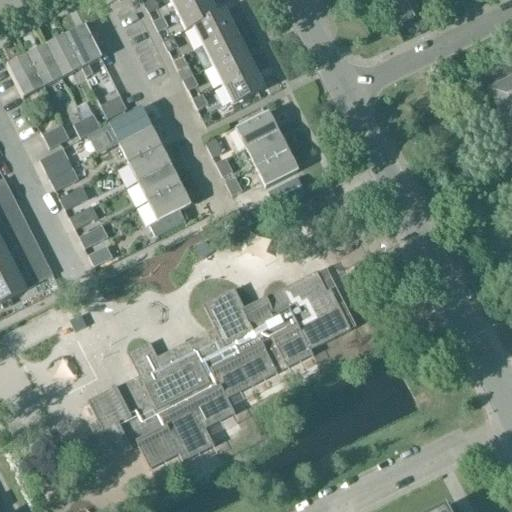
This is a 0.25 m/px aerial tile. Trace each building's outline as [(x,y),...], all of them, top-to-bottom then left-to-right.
[(167,0),(174,14),(201,0),(167,0)] [(201,0),(174,14),(185,34),(192,30),(217,17),(216,17),(207,0),(201,0)] [(142,7),(147,17),(157,11),(152,1),(142,7)] [(192,30),(202,50),(234,33),(224,13),(216,17),(217,17),(192,30)] [(162,21),(152,26),(157,36),(167,31),(162,21)] [(64,40),(80,71),(85,81),(92,77),(87,67),(100,60),(84,29),(65,39),(64,40)] [(234,33),(202,50),(212,69),(244,52),(234,33)] [(45,49),(61,80),(80,71),(64,40),(45,49)] [(172,41),(162,46),(167,56),(177,51),(172,41)] [(26,59),(42,90),(61,80),(45,49),(26,59)] [(244,52),(212,69),(222,88),(254,72),(244,52)] [(5,69),(22,101),(42,90),(26,59),(5,69)] [(182,60),(172,65),(177,75),(187,70),(182,60)] [(511,62),(465,85),(497,152),(506,170),(511,166),(511,62)] [(222,88),(232,108),(264,92),(254,72),(222,88)] [(192,79),(182,84),(187,94),(197,89),(192,79)] [(202,98),(192,103),(197,113),(207,108),(202,98)] [(119,99),(99,109),(106,123),(126,113),(119,99)] [(140,111),(108,128),(118,148),(150,131),(140,111)] [(235,131),(245,152),(277,135),(267,115),(235,131)] [(89,137),(99,132),(92,118),(82,123),(89,137)] [(79,142),(89,137),(82,123),(72,128),(79,142)] [(61,129),(42,139),(49,152),(68,142),(61,129)] [(150,131),(118,148),(128,167),(160,151),(150,131)] [(287,155),(277,135),(245,152),(255,171),(287,155)] [(205,148),(212,162),(222,156),(215,143),(205,148)] [(160,151),(128,167),(137,186),(169,170),(160,151)] [(39,164),(44,175),(68,164),(62,152),(39,164)] [(297,175),(287,155),(255,171),(265,191),(297,175)] [(215,167),(222,181),(232,176),(225,162),(215,167)] [(169,170),(137,186),(147,205),(179,189),(169,170)] [(71,171),(48,183),(54,195),(77,183),(71,171)] [(234,181),(224,186),(231,200),(241,195),(234,181)] [(157,224),(148,229),(154,241),(184,225),(179,215),(189,209),(179,189),(147,205),(157,224)] [(81,191),(58,202),(64,214),(87,202),(81,191)] [(0,217),(17,209),(13,201),(0,207),(0,217)] [(68,222),(74,233),(97,221),(91,210),(68,222)] [(309,214),(299,219),(309,239),(320,233),(309,214)] [(26,228),(22,220),(4,230),(8,238),(26,228)] [(101,229),(78,241),(84,252),(107,241),(101,229)] [(18,257),(36,247),(32,239),(14,249),(18,257)] [(203,245),(194,253),(202,262),(211,254),(203,245)] [(335,260),(329,249),(318,255),(324,266),(335,260)] [(105,250),(89,259),(94,270),(111,262),(105,250)] [(0,280),(15,273),(5,253),(0,255),(0,280)] [(27,276),(46,267),(42,259),(23,268),(27,276)] [(344,279),(338,267),(327,273),(333,285),(344,279)] [(0,305),(25,293),(15,273),(0,280),(0,305)] [(225,403),(311,359),(293,322),(299,319),(291,303),(274,312),(275,315),(248,328),(231,294),(201,310),(213,333),(156,362),(148,346),(127,357),(138,380),(86,406),(101,435),(85,443),(99,469),(94,472),(107,498),(149,476),(148,473),(177,458),(181,466),(212,450),(204,434),(233,419),(225,403)] [(80,319),(69,324),(75,335),(86,330),(80,319)]
